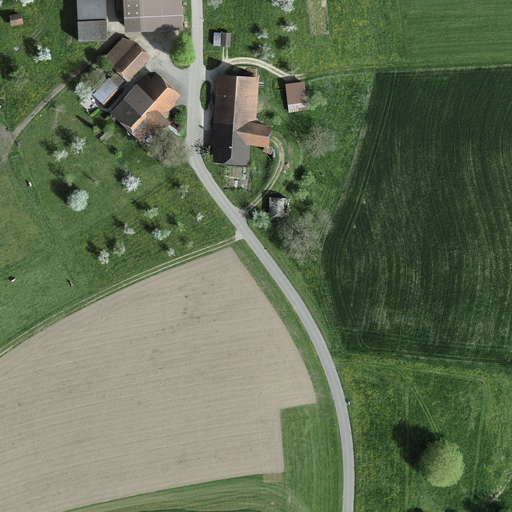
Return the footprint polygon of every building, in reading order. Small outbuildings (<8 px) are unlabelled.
[(104,0),(75,0),(77,41),(106,40),(104,0)] [(126,0),(127,27),(180,25),(179,0),(126,0)] [(20,15),(9,17),(11,27),(23,25),(20,15)] [(230,33),(223,33),(222,46),(229,46),(230,33)] [(147,56),(136,46),(116,67),(127,77),(147,56)] [(167,122),(157,113),(175,94),(169,89),(171,86),(162,78),(156,85),(146,76),(113,111),(138,134),(149,122),(158,131),(167,122)] [(269,128),(254,126),(257,79),(225,77),(219,159),(242,161),(244,140),(267,144),(269,128)] [(324,106),(321,81),(286,85),(289,110),(324,106)] [(103,102),(116,88),(109,82),(96,95),(103,102)] [(287,198),(282,198),(282,201),(271,201),(271,213),(287,213),(287,198)]
